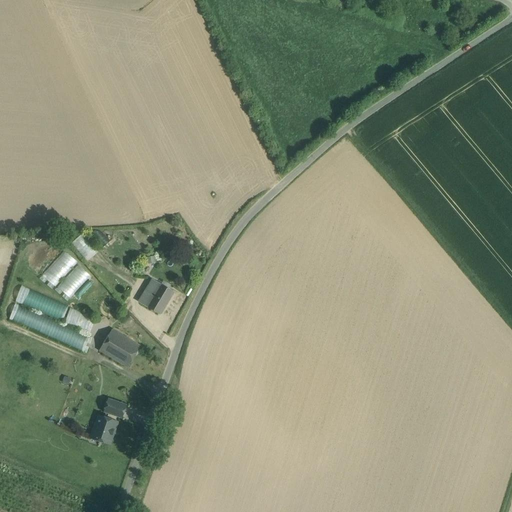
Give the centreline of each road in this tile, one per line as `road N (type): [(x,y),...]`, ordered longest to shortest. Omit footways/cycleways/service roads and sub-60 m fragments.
road 1 (unclassified): [(511,20),(345,128),(232,239),(185,330),(121,511)]
road 2 (track): [(511,324),(345,128)]
